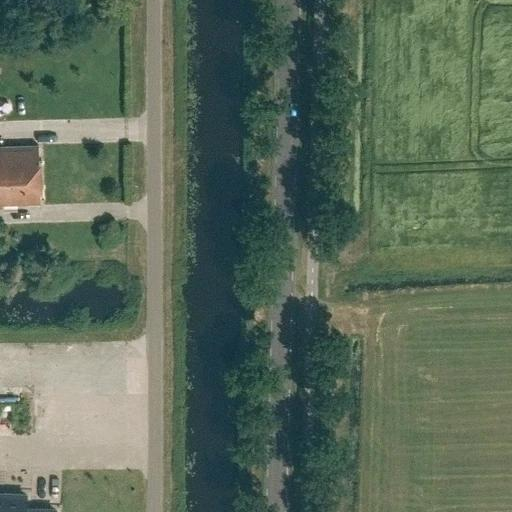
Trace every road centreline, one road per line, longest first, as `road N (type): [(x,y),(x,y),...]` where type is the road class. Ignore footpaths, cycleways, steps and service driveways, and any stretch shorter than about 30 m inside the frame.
road 1 (secondary): [(277,511),(291,0)]
road 2 (unclassified): [(152,511),(150,0)]
